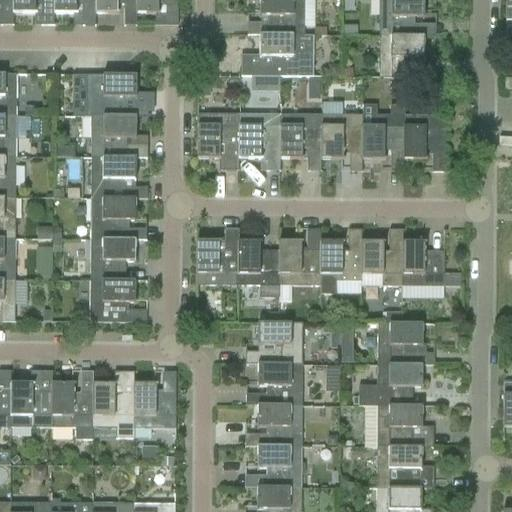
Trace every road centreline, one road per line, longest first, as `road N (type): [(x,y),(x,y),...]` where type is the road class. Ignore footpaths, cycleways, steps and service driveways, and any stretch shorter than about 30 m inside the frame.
road 1 (residential): [(481,208),(172,205)]
road 2 (residential): [(480,468),(481,208)]
road 3 (residential): [(481,208),(482,0)]
road 4 (residential): [(173,351),(200,366),(199,511)]
road 5 (residential): [(0,43),(175,49)]
road 6 (residential): [(173,351),(0,351)]
road 7 (residential): [(172,205),(175,49)]
road 8 (residential): [(172,205),(173,351)]
